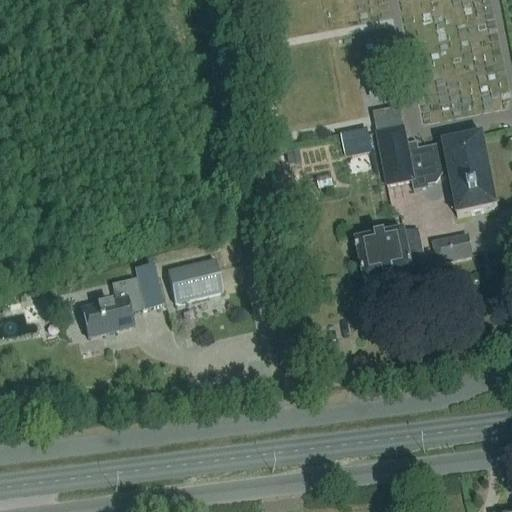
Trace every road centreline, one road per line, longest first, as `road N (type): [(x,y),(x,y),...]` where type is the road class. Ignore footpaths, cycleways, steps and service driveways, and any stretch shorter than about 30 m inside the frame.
road 1 (unclassified): [(0,456),(398,409),(481,386),(511,368)]
road 2 (primary): [(0,489),(511,424)]
road 3 (unclassified): [(86,511),(511,458)]
